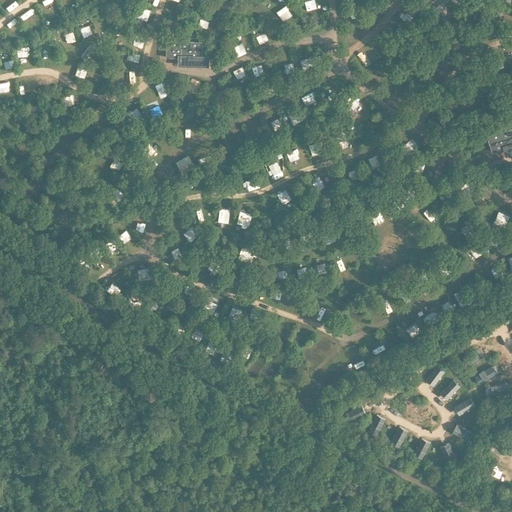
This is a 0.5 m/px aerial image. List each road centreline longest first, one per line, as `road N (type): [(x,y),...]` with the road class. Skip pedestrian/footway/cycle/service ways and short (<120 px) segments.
road 1 (unknown): [(73,86),(36,114),(9,156),(8,181),(39,207),(65,208),(93,182),(123,135),(121,99)]
road 2 (unknown): [(423,362),(447,387),(441,417),(394,397),(395,385),(417,366)]
